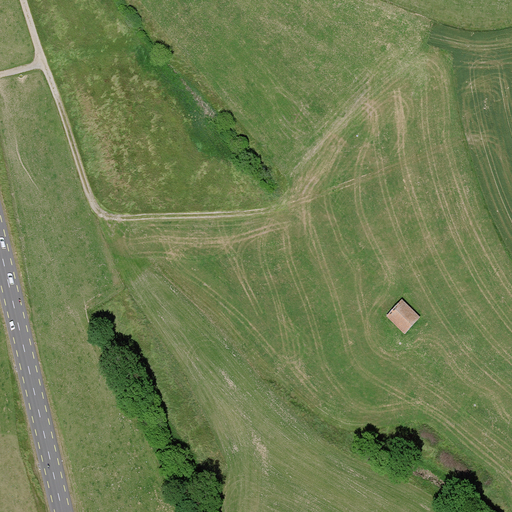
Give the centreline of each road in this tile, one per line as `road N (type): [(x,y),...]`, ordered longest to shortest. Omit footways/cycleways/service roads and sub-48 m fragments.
road 1 (track): [(25,0),(86,189),(109,216),(291,205),(454,140)]
road 2 (secondary): [(0,242),(64,511)]
